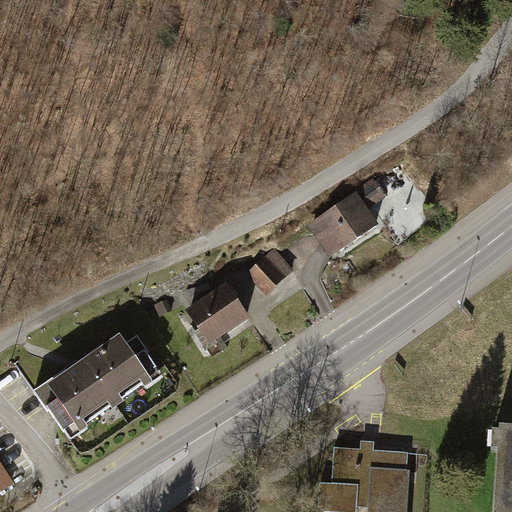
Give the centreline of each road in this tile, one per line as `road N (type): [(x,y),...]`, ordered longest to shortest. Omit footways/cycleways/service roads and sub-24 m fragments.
road 1 (track): [(0,344),(362,159),(458,90),(511,28)]
road 2 (primary): [(212,436),(511,226)]
road 3 (primary): [(212,436),(172,444),(71,511)]
